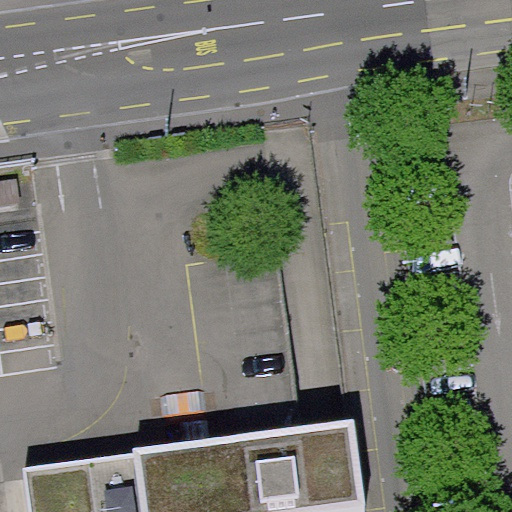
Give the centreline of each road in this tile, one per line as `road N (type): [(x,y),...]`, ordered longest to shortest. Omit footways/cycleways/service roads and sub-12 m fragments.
road 1 (unknown): [(103,58),(98,355),(80,390),(21,432),(0,459)]
road 2 (secondary): [(103,58),(511,5)]
